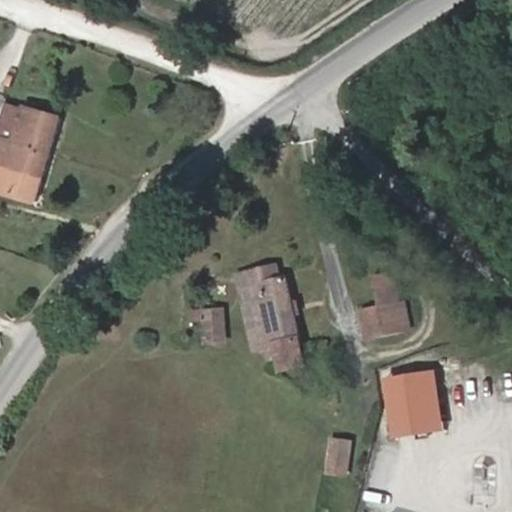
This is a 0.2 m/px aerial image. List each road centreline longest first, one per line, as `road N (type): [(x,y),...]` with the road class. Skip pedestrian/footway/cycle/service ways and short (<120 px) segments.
road 1 (tertiary): [(0,394),(143,216),(226,149),(446,0)]
road 2 (track): [(0,2),(292,104),(511,269)]
